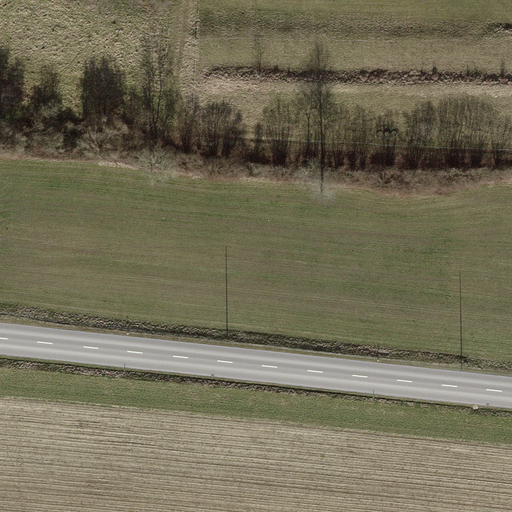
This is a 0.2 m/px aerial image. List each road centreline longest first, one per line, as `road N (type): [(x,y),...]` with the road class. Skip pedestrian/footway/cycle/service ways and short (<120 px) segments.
road 1 (tertiary): [(0,341),(511,394)]
road 2 (track): [(185,0),(177,103),(187,123),(223,144),(511,156)]
